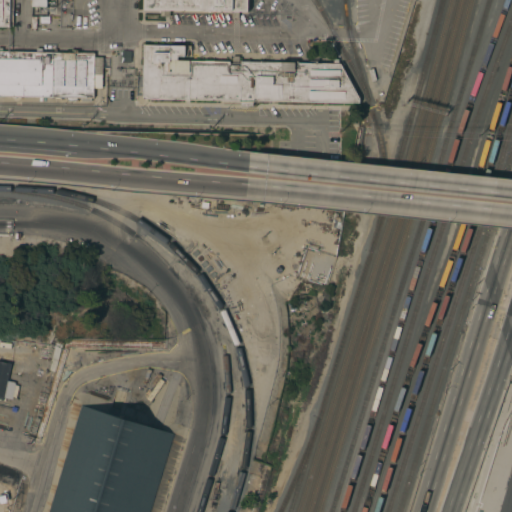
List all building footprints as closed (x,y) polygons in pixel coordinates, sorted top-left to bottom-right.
[(0,0),(10,0),(10,28),(0,27),(0,0)] [(248,0),(248,12),(239,12),(238,19),(232,19),(232,11),(169,10),(169,16),(163,16),(164,10),(144,10),(144,0),(248,0)] [(254,101),(254,102),(252,102),(252,106),(240,106),(240,102),(239,102),(239,100),(189,100),(189,103),(184,103),(184,100),(145,99),(143,99),(142,96),(143,45),(185,46),(185,57),(177,56),(177,60),(229,61),(229,63),(231,63),(232,56),(239,56),(239,63),(240,63),(240,62),(333,63),(333,59),(338,59),(338,63),(340,63),(359,98),(359,103),(254,101)] [(0,51),(94,53),(94,57),(102,57),(102,88),(93,88),(93,98),(76,98),(75,99),(75,101),(73,102),(71,102),(69,101),(68,100),(67,99),(66,97),(0,96),(0,51)] [(385,82),(377,85),(376,80),(371,81),(368,69),(373,68),(373,71),(381,68),(385,82)] [(0,361),(11,364),(3,400),(0,399),(0,361)] [(48,511),(81,405),(173,433),(148,511),(48,511)] [(32,436),(20,433),(27,409),(39,413),(32,436)]
